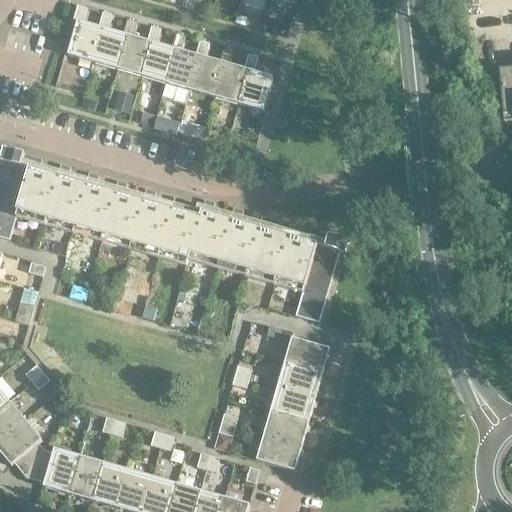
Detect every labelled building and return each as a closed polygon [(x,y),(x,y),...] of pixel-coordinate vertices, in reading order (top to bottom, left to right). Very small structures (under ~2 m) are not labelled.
[(88,10),(78,7),(74,22),(78,24),(68,57),(93,64),(103,30),(99,29),(84,25),(88,10)] [(113,17),(103,14),(99,29),(103,30),(93,64),(117,71),(127,37),(123,36),(109,32),(113,17)] [(240,16),(238,24),(247,27),(250,19),(240,16)] [(138,24),(127,21),(123,36),(127,37),(117,71),(141,78),(151,44),(147,43),(134,39),(138,24)] [(162,31),(152,28),(147,43),(151,44),(141,78),(166,85),(176,51),(172,50),(157,46),(162,31)] [(186,38),(176,35),(172,50),(176,51),(166,85),(190,92),(201,58),(196,57),(182,53),(186,38)] [(210,45),(201,42),(196,57),(201,58),(190,92),(215,99),(225,65),(220,64),(206,60),(210,45)] [(234,52),(224,49),(220,64),(225,65),(215,99),(239,106),(249,72),(244,71),(230,67),(234,52)] [(259,59),(249,56),(244,71),(249,72),(239,106),(264,113),(274,79),(254,74),(259,59)] [(511,69),(504,70),(499,71),(504,123),(511,122),(511,69)] [(118,94),(114,111),(129,115),(134,98),(118,94)] [(84,100),(82,108),(95,112),(98,104),(84,100)] [(143,113),(140,125),(151,128),(155,116),(143,113)] [(157,117),(154,129),(177,135),(180,123),(157,117)] [(4,151),(0,164),(0,239),(10,243),(18,214),(190,263),(191,257),(304,289),(296,318),(320,325),(340,255),(346,257),(350,244),(329,238),(319,235),(317,242),(303,237),(299,236),(301,229),(291,226),(289,233),(270,228),(272,221),(262,218),(260,225),(242,220),(244,213),(234,210),(232,217),(213,211),(215,205),(205,202),(202,215),(182,209),(184,202),(175,200),(173,206),(154,201),(156,194),(146,192),(144,198),(125,193),(127,186),(118,184),(116,190),(97,185),(99,178),(89,175),(87,182),(68,177),(70,170),(61,167),(59,174),(40,168),(42,162),(32,159),(25,157),(4,151)] [(46,269),(32,265),(29,275),(43,279),(46,269)] [(15,324),(29,328),(35,309),(20,305),(15,324)] [(145,307),(142,319),(154,323),(158,310),(145,307)] [(284,332),(270,328),(267,338),(281,342),(284,332)] [(330,351),(292,340),(285,365),(323,376),(330,351)] [(323,376),(285,365),(278,389),(316,400),(323,376)] [(50,383),(37,367),(26,377),(39,392),(50,383)] [(252,372),(238,368),(233,387),(247,391),(252,372)] [(316,400),(278,389),(271,414),(309,425),(316,400)] [(0,411),(10,403),(0,391),(0,411)] [(0,444),(26,423),(10,403),(0,411),(0,444)] [(309,425),(271,414),(264,438),(303,449),(309,425)] [(238,420),(224,416),(219,436),(233,440),(238,420)] [(126,425),(107,420),(103,434),(122,439),(126,425)] [(43,443),(26,423),(0,444),(0,453),(12,468),(15,466),(27,480),(45,453),(39,446),(43,443)] [(175,439),(155,434),(151,448),(170,454),(172,447),(175,439)] [(303,449),(264,438),(257,463),(296,474),(303,449)] [(54,455),(45,453),(27,480),(45,486),(44,489),(68,496),(79,458),(55,451),(54,455)] [(220,461),(202,455),(198,470),(217,475),(220,461)] [(104,465),(79,458),(68,496),(93,503),(104,465)] [(128,472),(104,465),(93,503),(117,510),(128,472)] [(260,472),(250,469),(246,484),(256,487),(260,472)] [(142,511),(152,479),(128,472),(117,510),(123,511),(142,511)] [(169,511),(177,486),(152,479),(142,511),(169,511)] [(195,511),(201,493),(177,486),(169,511),(195,511)] [(227,511),(230,503),(201,493),(195,511),(227,511)] [(253,511),(254,510),(230,503),(227,511),(253,511)]
